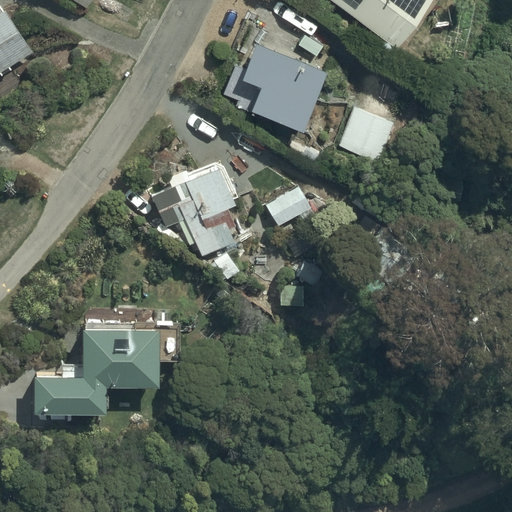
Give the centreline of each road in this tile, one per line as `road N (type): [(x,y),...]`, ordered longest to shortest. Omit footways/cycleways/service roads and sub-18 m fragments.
road 1 (residential): [(198,0),(77,195),(0,286)]
road 2 (unclassified): [(391,511),(511,470)]
